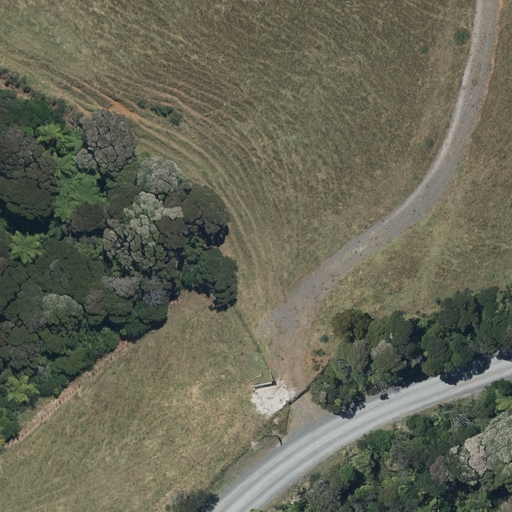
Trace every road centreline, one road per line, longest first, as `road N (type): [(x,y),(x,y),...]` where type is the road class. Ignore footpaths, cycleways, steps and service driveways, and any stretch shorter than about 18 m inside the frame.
road 1 (track): [(307,428),(290,366),(290,317),(325,273),(384,247),(428,205),(481,66),(486,0)]
road 2 (unclassified): [(511,345),(369,395),(259,453),(201,511)]
